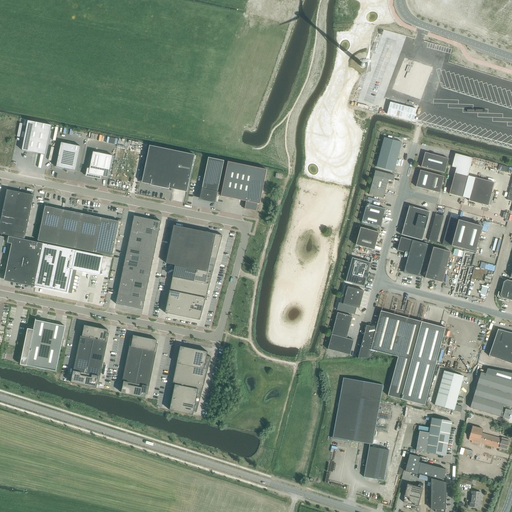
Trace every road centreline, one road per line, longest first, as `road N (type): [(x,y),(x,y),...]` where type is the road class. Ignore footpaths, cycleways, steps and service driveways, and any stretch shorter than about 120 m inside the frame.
road 1 (unclassified): [(0,294),(212,337),(245,235),(242,225),(227,221),(0,174)]
road 2 (tertiary): [(360,511),(0,397)]
road 3 (tertiary): [(27,0),(153,26),(182,20),(194,0)]
road 4 (unclassified): [(511,318),(377,282)]
road 5 (tertiary): [(511,58),(408,18),(398,0)]
road 6 (track): [(283,175),(258,273),(235,272)]
